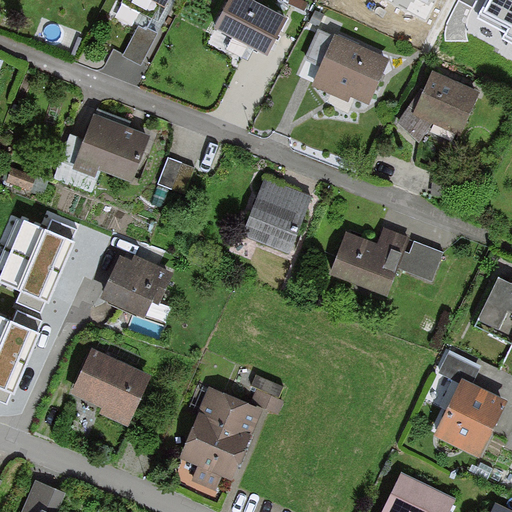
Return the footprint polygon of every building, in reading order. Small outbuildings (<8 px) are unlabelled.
[(178,0),(134,0),(131,8),(166,25),(178,0)] [(301,19),(258,0),(239,0),(225,31),(284,57),(301,19)] [(511,0),(487,0),(478,17),(506,32),(503,38),(511,43),(511,0)] [(59,24),(55,45),(81,50),(86,29),(59,24)] [(142,27),(129,58),(149,66),(161,34),(142,27)] [(397,63),(324,35),(313,62),(332,69),(323,91),(378,112),(397,63)] [(143,82),(148,64),(120,56),(114,73),(143,82)] [(492,94),(443,73),(418,131),(432,137),(439,121),(474,136),(492,94)] [(150,131),(91,110),(71,163),(131,184),(150,131)] [(173,157),(163,185),(189,195),(199,167),(173,157)] [(326,197),(273,180),(253,241),(306,258),(326,197)] [(11,212),(0,237),(0,282),(21,291),(16,302),(41,312),(45,302),(49,303),(75,241),(71,240),(77,226),(53,216),(48,228),(11,212)] [(357,237),(344,271),(405,294),(411,278),(438,288),(451,253),(388,229),(381,246),(357,237)] [(182,269),(137,250),(117,298),(162,317),(182,269)] [(511,280),(507,278),(483,331),(511,344),(511,280)] [(11,319),(0,314),(0,398),(7,402),(11,393),(14,394),(42,332),(38,330),(43,320),(16,308),(11,319)] [(160,373),(99,347),(77,399),(138,426),(160,373)] [(511,413),(511,399),(468,379),(440,438),(489,462),(511,413)] [(221,393),(196,457),(246,476),(269,418),(283,419),(290,401),(264,391),(258,407),(221,393)] [(453,511),(460,497),(406,474),(389,511),(453,511)] [(69,511),(77,495),(47,481),(33,511),(69,511)]
